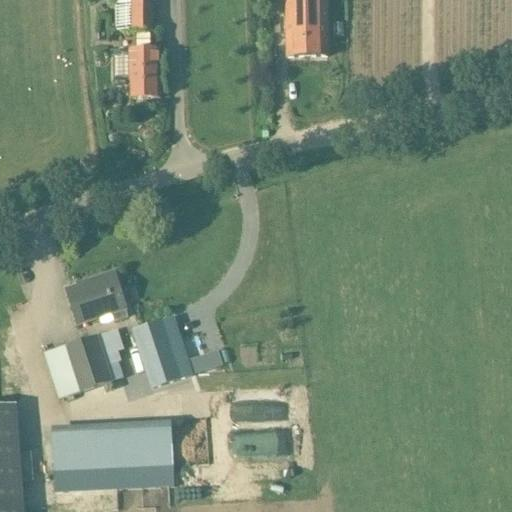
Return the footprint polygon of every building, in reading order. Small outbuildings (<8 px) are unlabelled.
[(155,4),(131,4),(131,0),(108,0),(108,6),(114,6),(114,33),(155,33),(155,4)] [(328,58),(326,0),(285,0),(287,59),(328,58)] [(160,100),(160,52),(114,52),(114,82),(130,82),(130,101),(160,100)] [(114,273),(76,286),(77,288),(67,292),(78,327),(111,316),(114,324),(128,319),(125,311),(126,311),(114,273)] [(153,389),(193,376),(175,319),(135,332),(153,389)] [(109,333),(98,338),(98,336),(43,355),(59,403),(113,384),(112,382),(122,379),(116,361),(117,360),(109,333)] [(0,511),(24,511),(18,408),(0,408),(0,511)] [(55,475),(173,469),(171,425),(53,431),(55,475)]
